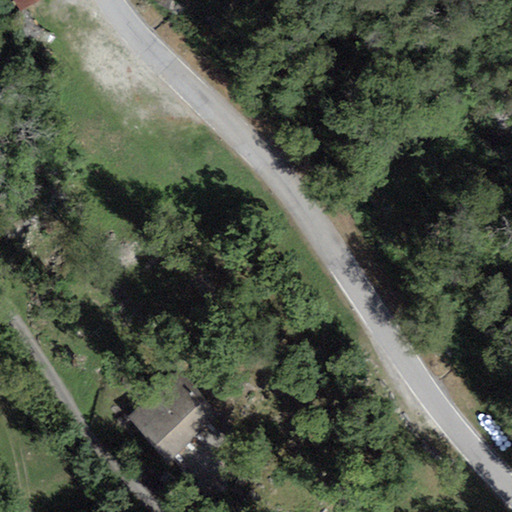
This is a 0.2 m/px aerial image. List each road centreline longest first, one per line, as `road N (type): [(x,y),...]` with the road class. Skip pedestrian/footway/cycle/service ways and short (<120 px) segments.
road 1 (tertiary): [(511,494),(446,421),(287,188),(109,0)]
road 2 (unclassified): [(0,322),(45,363),(160,511)]
